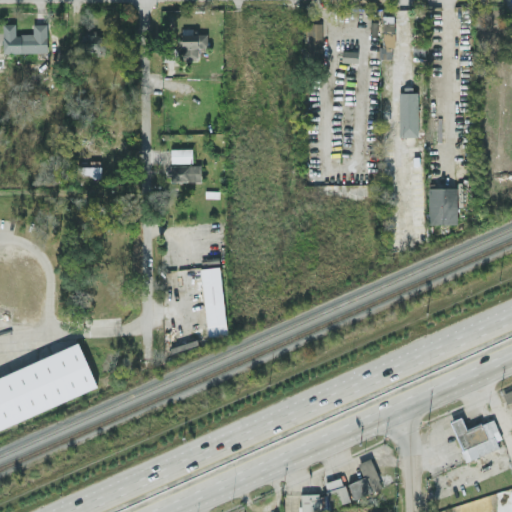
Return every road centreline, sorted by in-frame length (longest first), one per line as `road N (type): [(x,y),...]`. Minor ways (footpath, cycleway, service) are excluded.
road 1 (trunk): [(511,319),(76,511)]
road 2 (trunk): [(158,511),(511,357)]
road 3 (residential): [(145,0),(150,363)]
